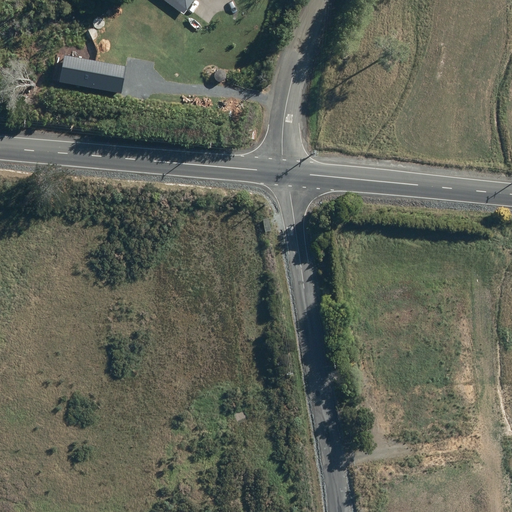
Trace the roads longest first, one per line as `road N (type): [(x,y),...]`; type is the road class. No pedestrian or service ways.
road 1 (unclassified): [(334,511),(333,458),(284,172)]
road 2 (tertiary): [(0,147),(284,172)]
road 3 (tertiary): [(284,172),(511,195)]
road 4 (track): [(333,458),(423,445),(468,450),(489,467),(493,511)]
road 5 (unclassified): [(320,0),(288,93),(284,172)]
